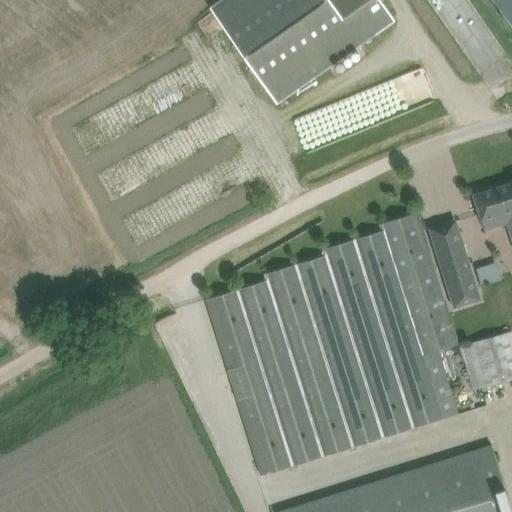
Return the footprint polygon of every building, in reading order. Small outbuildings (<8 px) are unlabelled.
[(394,21),(379,0),(219,0),(211,6),(278,102),(394,21)] [(418,0),(462,75),(490,59),(455,0),(418,0)] [(511,0),(490,0),(511,32),(511,0)] [(73,144),(198,96),(185,63),(97,97),(102,109),(65,123),(73,144)] [(413,70),(279,115),(290,146),(424,101),(413,70)] [(85,170),(101,203),(153,178),(137,145),(85,170)] [(511,182),(473,195),(483,225),(484,225),(484,229),(507,222),(511,239),(511,182)] [(160,190),(107,219),(125,250),(177,222),(160,190)] [(458,344),(417,212),(383,223),(384,229),(323,248),(325,253),(265,272),(267,279),(206,298),(261,474),(459,413),(439,351),(458,344)] [(429,228),(454,307),(480,299),(455,220),(429,228)] [(511,331),(460,347),(473,389),(511,377),(511,331)] [(278,511),(511,511),(511,506),(492,445),(278,511)]
